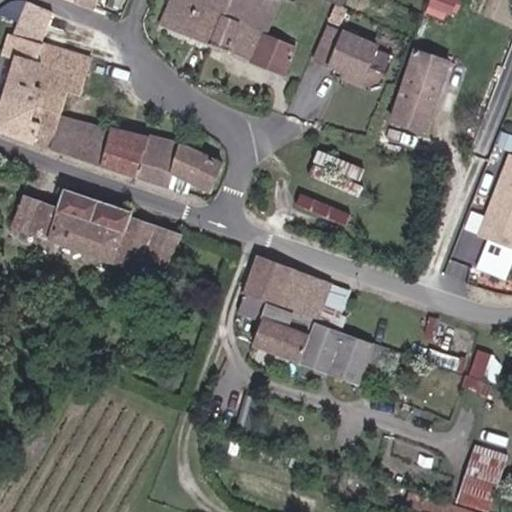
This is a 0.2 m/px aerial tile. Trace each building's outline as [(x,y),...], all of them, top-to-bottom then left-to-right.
[(78,0),(105,11),(108,0),(78,0)] [(178,0),(168,26),(292,75),(304,49),(274,36),(285,0),(178,0)] [(458,15),(464,1),(461,0),(438,0),(436,6),(458,15)] [(63,15),(35,4),(23,2),(8,15),(24,24),(10,58),(20,63),(7,99),(0,95),(0,96),(0,129),(61,152),(69,117),(77,94),(88,99),(103,58),(54,42),(63,15)] [(321,90),(335,57),(319,50),(305,84),(321,90)] [(457,63),(420,51),(395,122),(434,137),(457,63)] [(361,89),(369,72),(335,57),(321,90),(354,105),(361,89)] [(379,97),(386,80),(369,72),(361,89),(379,97)] [(184,144),(69,117),(61,152),(171,189),(176,172),(216,193),(229,165),(184,144)] [(511,166),(485,237),(511,248),(511,166)] [(63,210),(26,196),(13,229),(144,274),(149,257),(180,270),(190,236),(136,216),(138,211),(69,191),(63,210)] [(333,284),(259,257),(244,294),(246,295),(293,313),(318,322),(333,284)] [(293,313),(246,295),(238,314),(261,322),(254,344),(281,354),(292,316),(293,313)] [(374,347),(292,316),(281,354),(359,383),(374,347)] [(461,338),(480,344),(486,323),(466,317),(462,329),(459,337),(461,338)] [(419,355),(428,357),(436,330),(408,321),(396,363),(415,369),(419,355)] [(502,373),(507,359),(478,350),(480,344),(461,338),(454,361),(475,368),(474,373),(486,376),(488,369),(502,373)] [(211,415),(228,420),(237,390),(221,385),(211,415)] [(495,464),(499,428),(509,410),(473,401),(457,455),(495,464)] [(476,511),(418,493),(412,508),(427,511),(476,511)]
